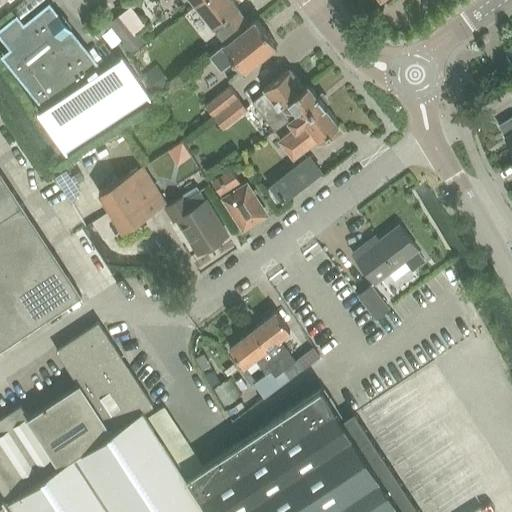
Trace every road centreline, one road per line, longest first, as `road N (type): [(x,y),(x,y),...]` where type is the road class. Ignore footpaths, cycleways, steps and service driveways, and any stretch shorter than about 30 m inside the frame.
road 1 (unclassified): [(427,137),(174,319),(107,307)]
road 2 (unknown): [(281,242),(357,347),(379,345),(419,320),(445,322),(511,437)]
road 3 (tertiary): [(511,287),(427,137)]
road 4 (unknown): [(217,447),(155,316)]
road 5 (tertiary): [(412,78),(353,57),(305,0)]
